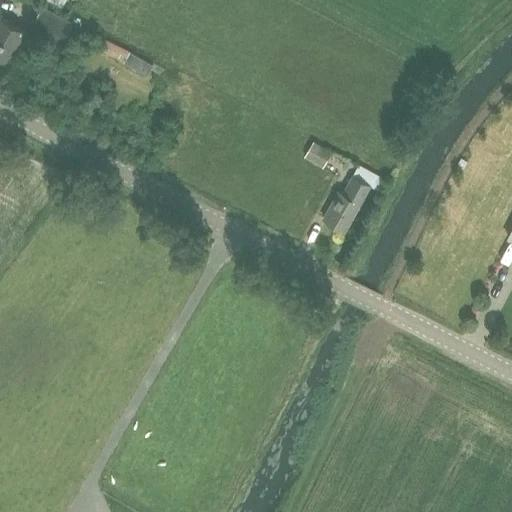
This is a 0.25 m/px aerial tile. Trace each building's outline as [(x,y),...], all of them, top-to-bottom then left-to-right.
[(85,37),(89,29),(43,5),(31,26),(68,47),(76,33),(85,37)] [(0,62),(9,67),(28,32),(0,16),(0,62)] [(119,56),(124,47),(99,33),(94,43),(119,56)] [(147,74),(152,64),(130,50),(124,61),(147,74)] [(316,162),(325,146),(313,140),(304,155),(316,162)] [(370,174),(358,168),(354,176),(352,175),(342,193),(337,190),(323,218),(345,230),(369,184),(379,189),(385,177),(371,171),(370,174)]
